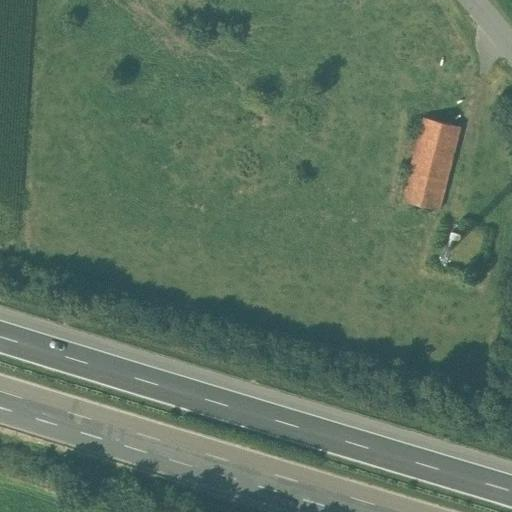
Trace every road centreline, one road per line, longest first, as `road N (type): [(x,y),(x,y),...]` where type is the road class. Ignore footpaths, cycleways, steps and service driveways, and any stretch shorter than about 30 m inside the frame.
road 1 (motorway): [(511,495),(0,342)]
road 2 (motorway): [(0,391),(409,511)]
